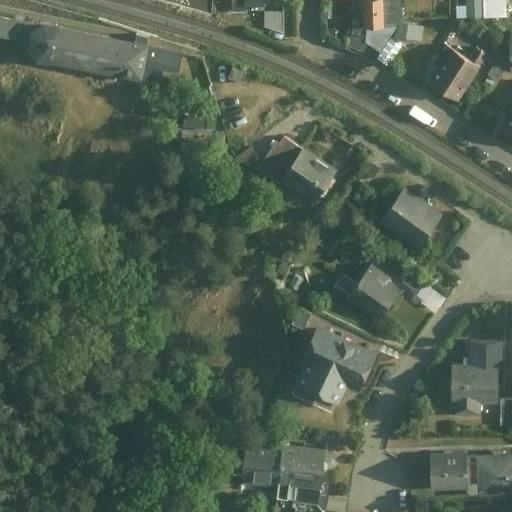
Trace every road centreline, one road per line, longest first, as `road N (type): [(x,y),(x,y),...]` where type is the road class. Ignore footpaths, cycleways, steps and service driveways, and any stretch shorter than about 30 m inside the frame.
road 1 (residential): [(511,269),(482,281),(391,403),(374,433),(368,506)]
road 2 (residential): [(511,163),(317,40),(310,0)]
